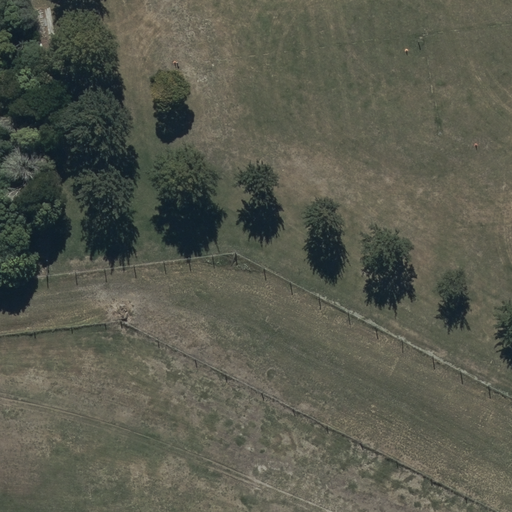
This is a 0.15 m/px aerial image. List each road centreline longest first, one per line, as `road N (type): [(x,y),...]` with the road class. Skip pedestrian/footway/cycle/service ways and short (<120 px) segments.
road 1 (track): [(511,338),(230,201),(103,212)]
road 2 (track): [(66,0),(103,212)]
